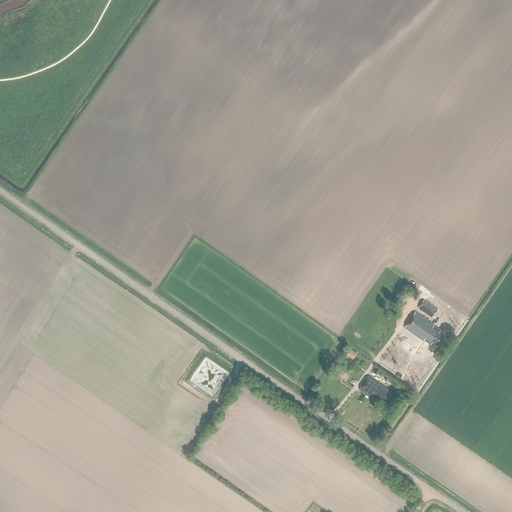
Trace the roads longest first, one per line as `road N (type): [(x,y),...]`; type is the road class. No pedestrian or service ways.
road 1 (unclassified): [(430,491),(0,190)]
road 2 (unknown): [(0,163),(23,171),(143,0)]
